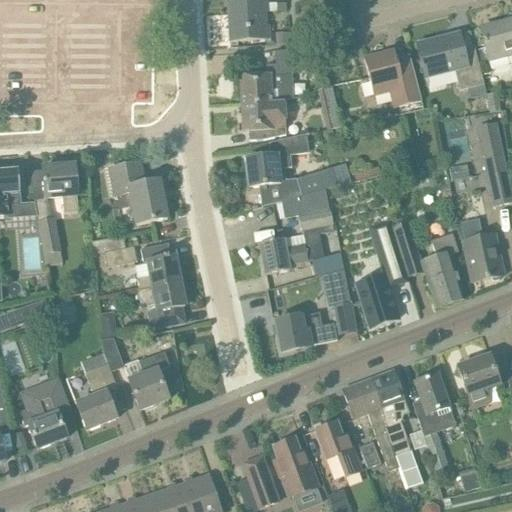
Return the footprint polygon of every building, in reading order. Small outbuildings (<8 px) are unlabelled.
[(227,0),(228,15),(265,13),(286,12),(286,4),(268,5),(267,0),(227,0)] [(265,13),(228,15),(230,43),(270,41),(269,26),(266,27),(265,13)] [(511,21),(481,30),(484,42),(483,42),(488,62),(489,62),(491,71),(509,66),(506,57),(511,55),(511,21)] [(288,34),(276,34),(276,41),(276,46),(289,46),(288,34)] [(464,58),(459,35),(417,46),(421,64),(419,64),(423,80),(455,72),(460,91),(467,89),(470,101),(486,97),(484,85),(479,68),(476,55),(464,58)] [(284,103),(293,100),(291,69),(298,69),(297,51),(275,52),(276,66),(268,67),(268,77),(240,78),(242,106),(284,103)] [(396,60),(394,52),(364,60),(375,96),(396,90),(401,108),(421,103),(409,56),(396,60)] [(332,87),(321,90),(326,110),(336,107),(332,87)] [(285,118),(284,103),(242,106),(243,133),(247,132),(248,142),(263,142),(286,136),(285,118)] [(511,199),(511,190),(496,125),(474,130),(492,209),(511,204),(511,199)] [(265,158),(245,161),(249,189),(268,187),(271,207),(290,201),(301,198),(296,181),(286,182),(284,170),(292,169),(290,157),(308,155),(306,136),(269,145),(270,158),(265,158)] [(99,157),(94,155),(88,157),(87,163),(89,168),(94,170),(100,167),(102,162),(99,157)] [(144,185),(140,164),(109,171),(115,198),(130,195),(137,227),(167,221),(159,182),(144,185)] [(296,181),(301,198),(327,190),(350,184),(345,166),(296,181)] [(77,197),(75,167),(42,170),(45,200),(62,198),(63,215),(78,214),(76,197),(77,197)] [(0,219),(8,219),(7,207),(20,206),(18,171),(0,172),(0,219)] [(301,198),(290,201),(293,219),(299,218),(332,210),(327,190),(301,198)] [(49,222),(45,200),(34,202),(44,255),(45,255),(47,268),(62,265),(60,253),(54,221),(49,222)] [(269,243),(259,245),(263,261),(266,277),(276,275),(285,273),(289,272),(289,270),(288,268),(298,266),(307,264),(307,262),(315,261),(323,259),(321,247),(318,236),(336,232),(332,210),(299,218),(305,246),(294,248),(285,250),(283,241),(269,243)] [(403,264),(419,259),(407,224),(394,228),(403,264)] [(380,270),(402,263),(390,225),(371,231),(383,268),(379,269),(380,270)] [(436,259),(421,264),(436,310),(464,301),(450,256),(457,253),(452,236),(431,243),(436,259)] [(92,243),(93,256),(125,249),(123,237),(92,243)] [(493,282),(499,281),(501,278),(504,277),(495,237),(462,245),(471,284),(490,280),(493,282)] [(143,265),(134,267),(137,281),(139,291),(180,283),(178,274),(182,273),(179,258),(175,259),(175,258),(171,259),(168,245),(140,251),(143,265)] [(125,250),(125,249),(93,256),(104,254),(107,269),(136,264),(134,248),(125,250)] [(343,272),(328,276),(334,308),(339,335),(355,332),(350,305),(343,272)] [(90,290),(87,276),(71,279),(73,293),(90,290)] [(384,277),(357,286),(370,330),(398,321),(384,277)] [(185,325),(181,309),(185,308),(184,307),(189,306),(186,292),(182,292),(180,283),(139,291),(137,296),(138,301),(143,305),(155,303),(157,312),(148,314),(150,328),(155,331),(185,325)] [(75,304),(69,300),(61,302),(58,308),(60,316),(66,319),(73,317),(77,311),(75,304)] [(45,301),(0,317),(0,333),(50,315),(45,301)] [(117,338),(113,314),(101,316),(104,340),(117,338)] [(321,327),(319,314),(275,323),(281,355),(311,348),(311,347),(337,341),(334,325),(321,327)] [(104,357),(108,367),(111,374),(124,369),(113,340),(102,342),(104,357)] [(138,362),(123,368),(124,369),(129,382),(140,412),(168,401),(158,373),(170,369),(164,354),(138,364),(138,362)] [(499,387),(494,373),(499,371),(494,356),(458,369),(472,410),(488,404),(484,392),(499,387)] [(111,374),(108,367),(84,376),(94,398),(76,405),(87,432),(116,421),(104,390),(114,386),(117,392),(118,392),(111,374)] [(403,416),(408,415),(393,372),(370,381),(382,410),(381,411),(387,427),(385,428),(400,469),(407,490),(422,485),(400,424),(403,416)] [(423,439),(434,435),(437,434),(456,427),(437,376),(414,385),(422,405),(413,408),(423,439)] [(388,473),(400,469),(385,428),(387,427),(381,411),(382,410),(370,381),(342,391),(353,421),(367,415),(372,428),(388,473)] [(69,414),(57,382),(20,396),(26,413),(20,415),(25,429),(28,427),(37,451),(65,440),(57,418),(69,414)] [(0,463),(5,463),(0,443),(0,437),(10,434),(5,410),(0,387),(0,463)] [(345,481),(362,475),(347,436),(342,438),(336,424),(315,432),(326,461),(337,458),(345,481)] [(22,434),(12,438),(16,450),(27,446),(22,434)] [(434,435),(423,439),(435,473),(448,468),(437,434),(434,435)] [(299,454),(294,440),(273,448),(278,462),(273,464),(279,480),(284,478),(293,500),(319,489),(305,452),(299,454)] [(381,465),(372,444),(359,449),(367,470),(381,465)] [(468,445),(455,448),(461,473),(474,469),(468,445)] [(246,479),(258,510),(278,503),(267,471),(246,479)] [(480,475),(463,477),(465,491),(481,489),(480,475)] [(181,487),(189,511),(221,511),(209,477),(181,487)] [(189,511),(181,487),(152,497),(157,511),(189,511)] [(342,492),(328,497),(334,511),(350,511),(345,499),(342,492)] [(157,511),(152,497),(124,506),(125,511),(157,511)]
